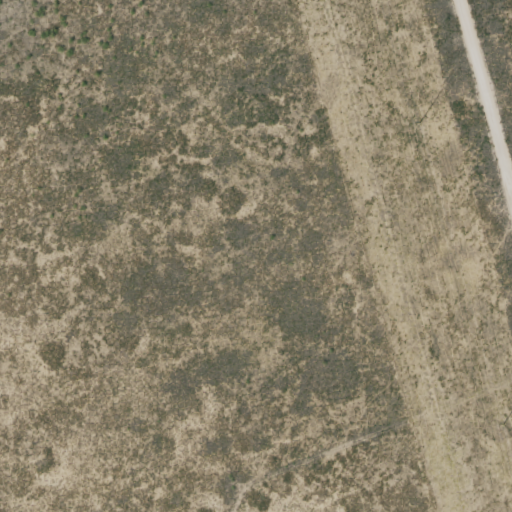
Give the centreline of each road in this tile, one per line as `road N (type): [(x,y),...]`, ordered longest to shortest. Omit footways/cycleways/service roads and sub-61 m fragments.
road 1 (track): [(511,374),(286,466),(231,511)]
road 2 (track): [(511,140),(473,0)]
